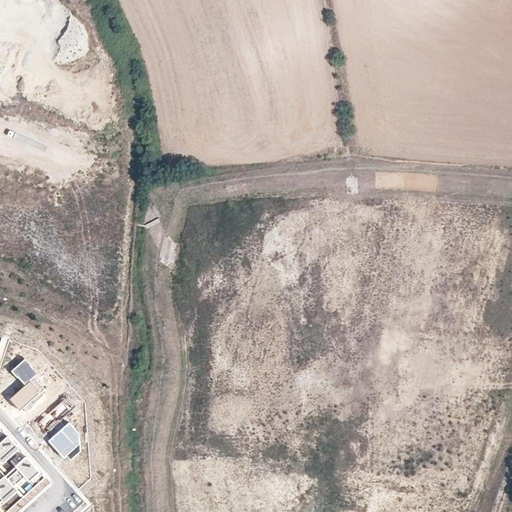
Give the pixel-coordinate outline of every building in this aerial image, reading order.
[(10,374),(23,388),(35,378),(38,376),(24,361),(10,374)] [(45,389),(35,378),(23,388),(10,400),(13,404),(19,409),(22,408),(27,412),(34,407),(33,405),(44,395),(42,392),(45,389)] [(66,395),(36,422),(46,433),(75,405),(66,395)] [(79,435),(69,424),(48,441),(54,448),(63,459),(67,456),(70,460),(81,452),(79,435)] [(7,437),(0,443),(0,460),(3,464),(19,449),(15,446),(7,437)] [(26,458),(15,468),(30,483),(40,475),(34,467),(26,458)] [(4,477),(0,480),(0,499),(4,503),(17,492),(4,477)]
